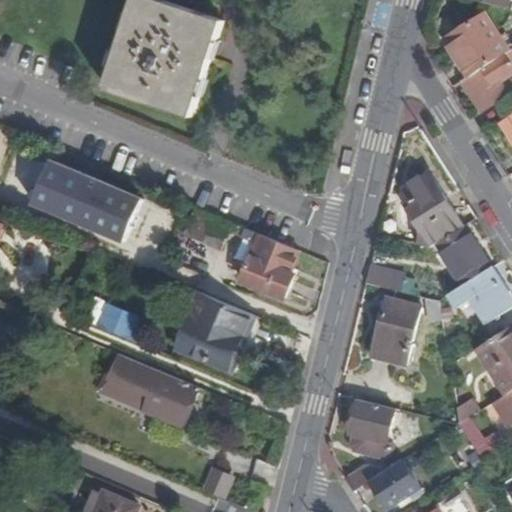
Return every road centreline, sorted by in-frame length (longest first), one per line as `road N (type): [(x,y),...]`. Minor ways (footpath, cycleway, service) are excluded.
road 1 (residential): [(354,231),(0,82)]
road 2 (tertiary): [(354,231),(296,482)]
road 3 (residential): [(511,214),(445,108),(413,68),(396,60)]
road 4 (tertiary): [(396,60),(354,231)]
